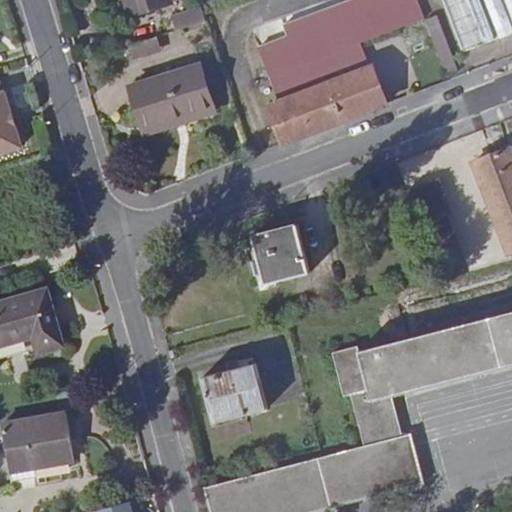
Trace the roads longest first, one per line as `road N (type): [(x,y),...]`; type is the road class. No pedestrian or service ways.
road 1 (unclassified): [(511,87),(111,237)]
road 2 (residential): [(181,511),(111,237)]
road 3 (residential): [(111,237),(35,0)]
